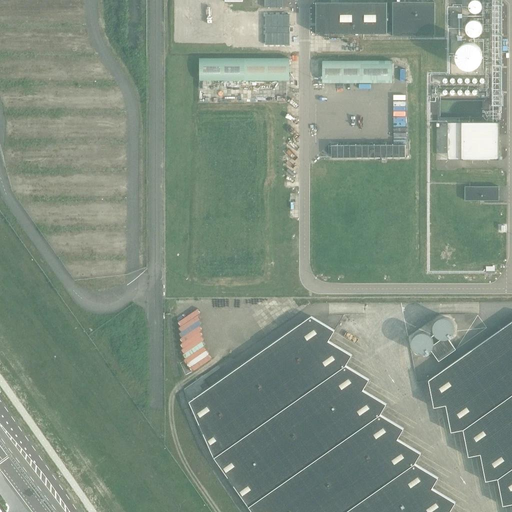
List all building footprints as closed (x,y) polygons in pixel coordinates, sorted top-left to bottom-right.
[(215,0),(184,0),(185,37),(216,36),(215,0)] [(283,0),(264,0),(265,9),(283,9),(283,0)] [(481,9),(481,8),(481,6),(481,5),(480,4),(479,3),(477,2),(476,2),(475,1),(474,1),(473,2),(472,2),(471,3),(470,4),(469,5),(469,6),(469,7),(469,8),(469,9),(469,11),(470,12),(471,12),(472,13),(473,14),(474,14),(475,14),(476,14),(477,13),(479,13),(479,12),(480,11),(481,10),(481,9)] [(386,34),(387,3),(316,2),(316,34),(386,34)] [(434,36),(435,2),(393,2),(393,36),(434,36)] [(450,29),(462,30),(463,8),(451,7),(450,29)] [(290,16),(266,15),(266,45),(290,45),(290,16)] [(481,30),(481,28),(481,27),(481,25),(480,24),(479,23),(478,22),(476,21),(475,20),(473,20),(472,20),(470,21),(469,21),(468,22),(467,23),(466,25),(465,26),(465,28),(465,29),(465,31),(466,32),(467,33),(468,35),(469,35),(470,36),(472,36),(473,37),(475,36),(476,36),(478,35),(479,34),(480,33),(481,31),(481,30)] [(359,39),(316,39),(316,51),(359,51),(359,39)] [(482,59),(482,56),(482,54),(481,51),(480,49),(479,47),(477,45),(475,44),(472,43),(470,43),(467,43),(465,44),(462,45),(460,46),(459,48),(457,50),(456,52),(456,55),(456,57),(456,60),(457,62),(459,64),(460,66),(462,68),(465,69),(467,69),(470,70),(472,69),(475,68),(477,67),(479,65),(480,63),(481,61),(482,59)] [(289,60),(199,61),(199,81),(289,80),(289,60)] [(392,61),(322,61),(322,83),(392,83),(392,61)] [(395,115),(395,131),(407,131),(407,115),(395,115)] [(499,160),(499,123),(448,123),(448,159),(499,160)] [(405,146),(332,146),(332,159),(405,158),(405,146)] [(498,200),(499,187),(465,187),(465,201),(498,200)] [(453,328),(453,327),(453,325),(452,323),(451,321),(450,320),(446,317),(442,316),(440,317),(438,317),(434,320),(432,323),(432,324),(431,327),(431,329),(432,331),(434,335),(437,337),(439,338),(441,338),(445,338),(447,337),(449,335),(451,334),(452,332),(453,330),(453,328)] [(252,511),(449,511),(456,502),(432,488),(438,478),(415,464),(421,453),(398,439),(404,429),(380,415),(387,404),(363,390),(369,380),(346,366),(352,355),(328,341),(335,331),(311,317),(189,402),(214,458),(252,511)] [(511,321),(429,381),(434,408),(446,405),(451,432),(463,430),(468,457),(480,454),(486,481),(498,479),(503,506),(511,503),(511,321)] [(431,345),(431,344),(431,342),(430,340),(429,338),(428,336),(426,335),(424,334),(421,333),(419,333),(417,334),(415,334),(413,336),(412,337),(410,340),(409,344),(410,348),(411,350),(412,352),(416,354),(418,355),(420,355),(422,355),(424,354),(428,352),(430,349),(431,347),(431,345)] [(441,340),(434,345),(434,346),(433,347),(433,349),(432,350),(431,351),(439,362),(456,350),(448,339),(447,340),(445,340),(443,340),(441,340)]
